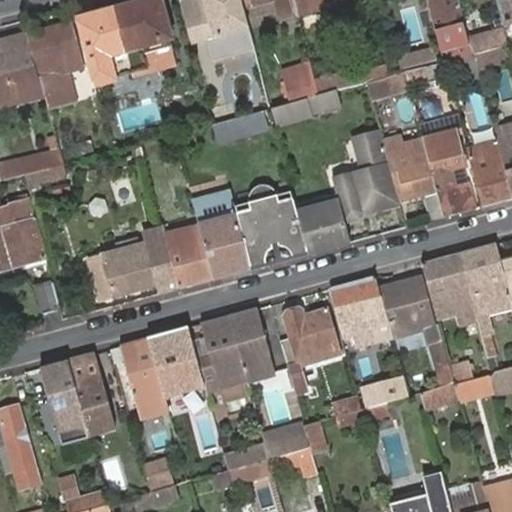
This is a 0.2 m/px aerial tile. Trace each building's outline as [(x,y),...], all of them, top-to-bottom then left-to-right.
[(128,50),(134,75),(170,66),(167,54),(174,52),(160,0),(99,16),(101,23),(109,55),(128,50)] [(180,0),(191,38),(220,30),(212,0),(180,0)] [(297,9),(294,0),(242,0),(246,13),(257,10),(256,6),(276,2),(279,14),(297,9)] [(294,0),(297,9),(330,0),(294,0)] [(431,0),(439,28),(467,19),(462,0),(431,0)] [(82,28),(96,84),(134,75),(128,50),(109,55),(101,23),(82,28)] [(76,24),(31,36),(40,70),(45,89),(45,90),(50,109),(78,102),(72,74),(89,68),(76,24)] [(374,66),(385,63),(375,24),(364,27),(374,66)] [(40,70),(31,36),(0,43),(0,92),(8,91),(13,95),(31,89),(31,93),(45,90),(45,89),(40,70)] [(397,54),(400,70),(438,62),(435,46),(397,54)] [(477,54),(466,57),(472,80),(483,77),(477,54)] [(367,68),(371,83),(393,77),(390,61),(385,63),(374,66),(367,68)] [(410,72),(414,87),(452,77),(449,61),(410,72)] [(288,82),(293,104),(310,99),(322,96),(317,80),(314,67),(306,70),(308,77),(288,82)] [(357,70),(361,85),(371,83),(367,68),(357,70)] [(317,80),(322,96),(324,96),(339,91),(361,85),(357,70),(317,80)] [(393,77),(371,83),(375,97),(414,87),(410,72),(393,77)] [(266,87),(273,109),(293,104),(288,82),(266,87)] [(324,96),(328,110),(328,112),(344,108),(339,91),(324,96)] [(322,96),(310,99),(314,113),(328,110),(324,96),(322,96)] [(249,116),(214,125),(218,142),(253,132),(249,116)] [(503,154),(511,186),(511,127),(497,131),(499,139),(500,142),(503,154)] [(460,130),(426,139),(444,214),(446,218),(461,214),(476,209),(470,185),(457,187),(452,169),(468,164),(460,130)] [(386,154),(380,132),(354,139),(360,162),(386,154)] [(398,139),(386,143),(392,167),(401,203),(425,196),(431,217),(444,214),(426,139),(407,144),(405,135),(397,137),(398,139)] [(493,144),(470,151),(484,207),(511,199),(511,186),(503,154),(500,142),(499,139),(492,141),(493,144)] [(0,170),(3,183),(28,176),(30,175),(48,170),(66,166),(62,151),(0,168),(0,170)] [(400,206),(389,168),(389,165),(332,180),(336,197),(299,207),(312,255),(354,243),(349,223),(364,220),(366,214),(400,206)] [(253,215),(239,218),(253,271),(266,267),(266,262),(266,257),(266,254),(269,250),(272,248),(275,246),(279,245),(285,245),(289,247),(291,250),(295,252),(297,254),(298,256),(299,258),(312,255),(299,207),(298,203),(285,206),(280,199),(276,196),(271,194),(265,194),(260,196),(256,200),(254,204),(253,210),(253,215)] [(18,228),(4,232),(0,232),(0,272),(48,261),(34,205),(14,210),(18,228)] [(0,213),(0,216),(4,232),(18,228),(14,210),(0,213)] [(200,220),(202,228),(239,218),(237,210),(200,220)] [(239,218),(202,228),(216,281),(253,271),(239,218)] [(202,228),(167,238),(168,242),(180,290),(216,281),(202,228)] [(161,286),(163,294),(180,290),(168,242),(94,262),(104,300),(161,286)] [(478,321),(487,357),(497,354),(483,306),(480,293),(489,291),(493,303),(511,298),(502,261),(498,245),(460,255),(478,321)] [(460,255),(425,265),(438,316),(467,309),(471,322),(478,321),(460,255)] [(511,298),(511,258),(502,261),(511,298)] [(378,278),(334,290),(349,336),(391,325),(382,289),(378,278)] [(382,289),(391,325),(395,338),(404,336),(402,325),(433,317),(423,278),(382,289)] [(63,312),(57,287),(39,291),(45,316),(63,312)] [(483,306),(493,303),(489,291),(480,293),(483,306)] [(280,343),(294,394),(308,390),(302,366),(342,355),(330,311),(307,317),(306,311),(301,309),(289,312),(286,317),(292,339),(280,343)] [(441,329),(471,322),(467,309),(438,316),(441,329)] [(275,372),(259,310),(230,318),(247,380),(275,372)] [(247,380),(230,318),(202,326),(219,388),(226,386),(227,390),(241,385),(241,382),(247,380)] [(196,351),(191,329),(150,340),(167,402),(193,394),(182,355),(196,351)] [(141,420),(169,412),(167,402),(150,340),(121,348),(141,420)] [(88,430),(90,436),(110,431),(108,424),(117,422),(98,354),(69,362),(86,423),(88,430)] [(86,423),(69,362),(42,370),(64,447),(91,439),(90,436),(88,430),(86,423)] [(419,384),(421,395),(456,386),(451,367),(442,368),(444,377),(419,384)] [(511,368),(492,376),(498,398),(511,392),(511,368)] [(275,372),(247,380),(250,391),(278,383),(275,372)] [(389,382),(364,390),(367,397),(373,395),(375,402),(394,396),(389,382)] [(456,386),(421,395),(426,412),(460,402),(457,390),(456,386)] [(334,403),(338,416),(362,410),(364,410),(360,396),(334,403)] [(0,452),(6,476),(17,473),(21,490),(42,485),(37,466),(38,465),(21,405),(1,410),(1,412),(0,412),(0,452)] [(465,419),(462,411),(456,413),(457,420),(465,419)] [(304,429),(310,449),(312,455),(327,451),(319,421),(303,425),(304,429)] [(119,428),(117,422),(108,424),(110,431),(119,428)] [(265,447),(269,461),(310,449),(304,429),(271,439),(273,445),(265,447)] [(226,459),(227,463),(229,472),(247,467),(243,454),(226,459)] [(107,467),(118,503),(135,498),(138,498),(148,495),(151,494),(147,482),(146,477),(142,461),(140,456),(107,467)] [(191,473),(193,482),(211,477),(229,472),(227,463),(191,473)] [(229,472),(233,486),(263,477),(259,463),(247,467),(229,472)] [(147,482),(151,494),(168,489),(170,489),(175,487),(171,469),(146,477),(147,482)] [(229,472),(211,477),(214,491),(233,486),(229,472)] [(60,482),(68,511),(86,511),(107,507),(103,493),(80,499),(74,479),(60,482)] [(451,511),(450,507),(443,479),(423,485),(426,498),(390,508),(391,511),(451,511)] [(511,511),(511,482),(485,491),(490,511),(511,511)] [(170,489),(173,502),(192,497),(189,484),(175,487),(170,489)] [(477,498),(459,504),(450,507),(451,511),(490,511),(485,491),(484,488),(475,491),(477,498)] [(151,494),(148,495),(152,508),(173,502),(170,489),(168,489),(151,494)] [(135,498),(139,511),(152,508),(148,495),(138,498),(135,498)] [(109,506),(110,511),(136,511),(139,511),(135,498),(118,503),(109,506)]
